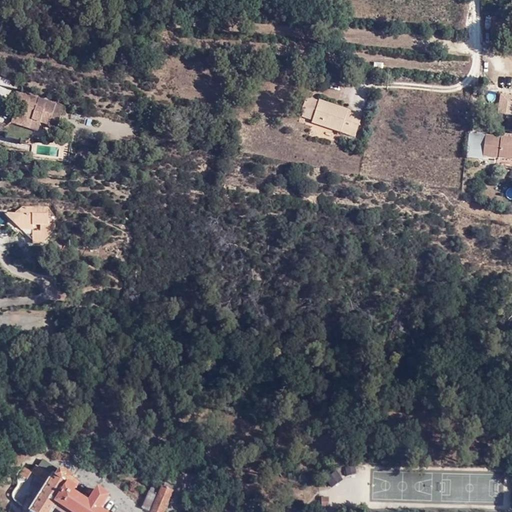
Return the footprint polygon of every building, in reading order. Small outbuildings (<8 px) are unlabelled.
[(11,123),(29,129),(31,120),(39,122),(47,125),(47,127),(56,130),(63,107),(38,99),(38,98),(15,91),(13,99),(25,103),(21,116),(13,114),(11,123)] [(357,131),(361,116),(353,113),(349,127),(343,125),(347,111),(319,102),(318,103),(308,100),(308,101),(306,100),(305,104),(307,105),(303,116),(313,120),(312,123),(355,136),(357,131)] [(349,127),(353,113),(347,111),(343,125),(349,127)] [(31,120),(29,129),(37,132),(39,122),(31,120)] [(484,157),(505,160),(511,160),(511,139),(501,138),(486,137),(484,157)] [(22,207),(18,211),(22,215),(14,224),(26,236),(32,236),(32,244),(41,244),(56,229),(55,225),(48,225),(48,208),(22,207)] [(22,215),(18,211),(13,215),(5,214),(14,224),(22,215)] [(52,477),(48,484),(35,505),(31,503),(27,509),(31,511),(30,511),(50,511),(53,508),(58,511),(61,508),(67,511),(100,511),(99,511),(107,496),(97,489),(87,503),(72,493),(74,490),(67,486),(72,479),(73,477),(61,470),(59,472),(42,461),(38,468),(52,477)] [(31,474),(48,484),(52,477),(38,468),(36,466),(31,474)] [(20,477),(22,478),(27,479),(31,474),(24,469),(20,477)] [(79,483),(72,479),(67,486),(74,490),(79,483)] [(162,488),(171,492),(174,487),(164,483),(162,488)] [(152,484),(148,493),(157,497),(161,488),(152,484)] [(148,511),(162,511),(163,511),(171,492),(162,488),(161,488),(157,497),(148,493),(141,509),(148,511)]
